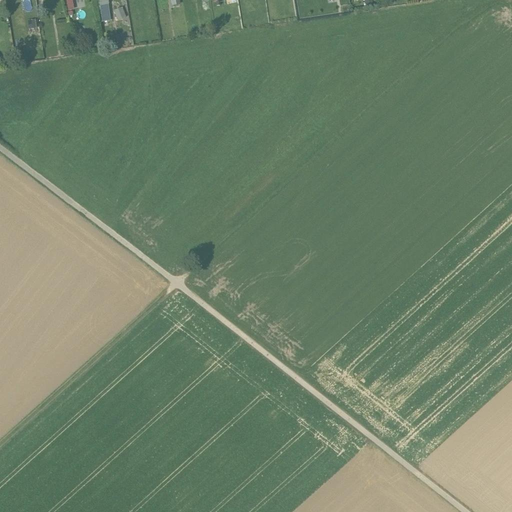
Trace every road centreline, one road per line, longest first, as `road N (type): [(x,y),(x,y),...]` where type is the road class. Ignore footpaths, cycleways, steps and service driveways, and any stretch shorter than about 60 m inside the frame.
road 1 (track): [(503,0),(0,447)]
road 2 (track): [(0,149),(462,511)]
